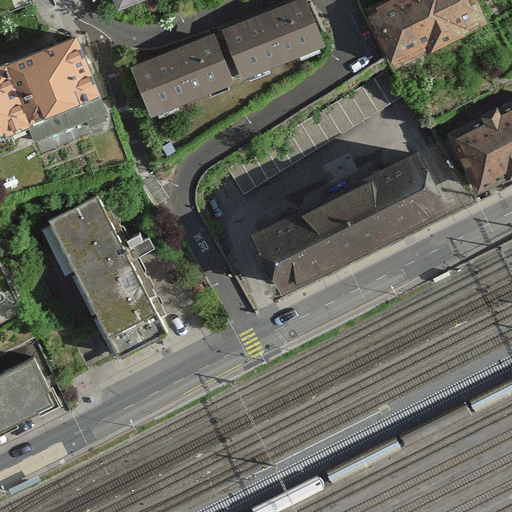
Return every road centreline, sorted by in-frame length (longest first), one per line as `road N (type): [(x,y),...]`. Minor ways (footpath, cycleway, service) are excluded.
road 1 (motorway): [(511,418),(251,456),(26,511)]
road 2 (residential): [(255,340),(189,223),(184,186),(200,159),(339,69),(354,44),(337,0)]
road 3 (secondary): [(0,470),(255,340)]
road 4 (secondary): [(255,340),(511,212)]
road 5 (residential): [(253,0),(173,33),(99,25),(80,0)]
